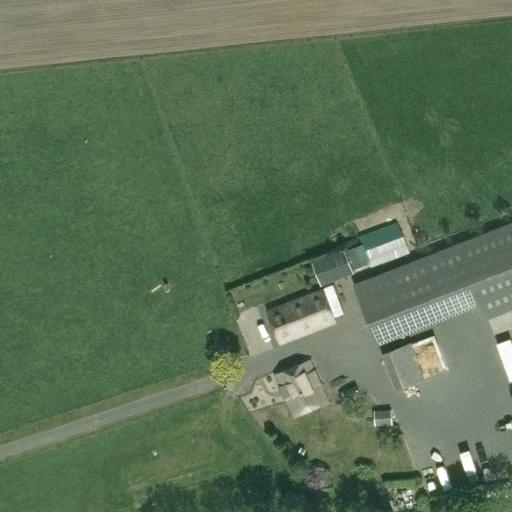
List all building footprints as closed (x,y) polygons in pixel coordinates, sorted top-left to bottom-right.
[(511,221),(356,283),(375,333),(478,293),(488,318),(511,308),(511,221)] [(321,286),(354,273),(344,248),(311,262),(321,286)] [(268,313),(280,344),(336,322),(323,291),(268,313)] [(424,380),(411,345),(383,355),(396,390),(424,380)] [(351,393),(363,387),(348,356),(336,362),(351,393)] [(275,376),(294,418),(328,403),(310,361),(275,376)] [(392,409),(374,410),(375,425),(393,424),(392,409)] [(459,462),(457,477),(475,478),(476,463),(459,462)] [(288,491),(283,498),(286,503),(297,511),(303,503),(303,498),(292,491),(288,491)]
